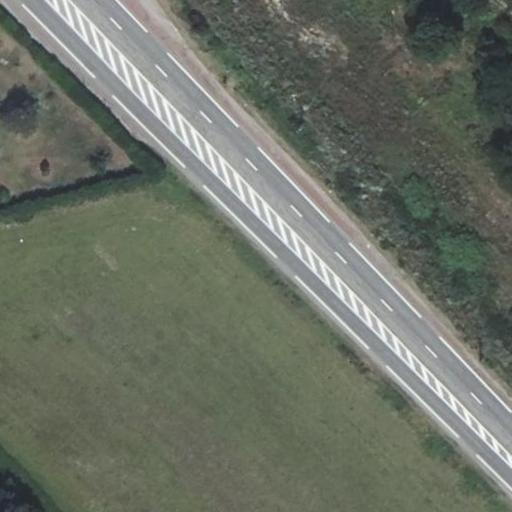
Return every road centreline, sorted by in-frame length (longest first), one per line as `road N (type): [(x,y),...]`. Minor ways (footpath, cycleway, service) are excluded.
road 1 (primary): [(212,149),(511,451)]
road 2 (primary): [(48,0),(212,149)]
road 3 (primary): [(212,149),(86,0)]
